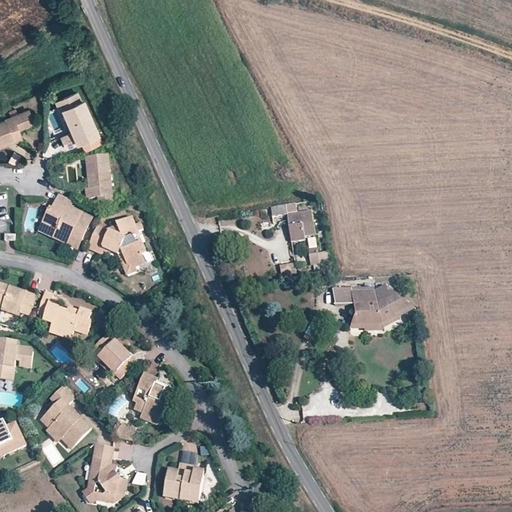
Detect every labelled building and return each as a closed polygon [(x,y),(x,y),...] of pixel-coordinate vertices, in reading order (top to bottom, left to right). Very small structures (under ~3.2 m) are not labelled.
[(77,141),(97,132),(82,99),(80,100),(76,91),(63,97),(65,101),(62,108),(77,141)] [(65,101),(63,97),(55,100),(60,111),(62,110),(62,108),(65,101)] [(27,110),(0,121),(0,141),(11,137),(13,141),(23,137),(20,132),(19,128),(33,122),(27,110)] [(34,126),(33,122),(19,128),(20,132),(34,126)] [(66,146),(77,141),(72,131),(61,136),(66,146)] [(0,146),(13,141),(11,137),(0,141),(0,146)] [(89,159),(90,176),(96,175),(97,190),(92,190),(87,191),(87,199),(99,198),(100,205),(113,203),(108,156),(89,159)] [(51,209),(46,221),(50,223),(46,230),(56,235),(57,233),(80,243),(92,218),(70,208),(73,201),(60,195),(53,211),(51,209)] [(272,216),(288,214),(287,204),(270,206),(272,216)] [(311,211),(288,214),(292,240),(306,239),(305,234),(314,233),(311,211)] [(103,255),(104,251),(105,249),(111,251),(119,255),(123,254),(127,262),(133,265),(135,263),(148,257),(146,253),(150,251),(145,240),(139,242),(136,236),(138,235),(140,230),(132,216),(116,223),(118,226),(108,230),(98,225),(88,250),(103,255)] [(77,248),(80,243),(57,233),(56,235),(46,230),(50,223),(46,221),(41,231),(77,248)] [(308,248),(317,247),(316,236),(307,237),(308,248)] [(319,253),(310,254),(311,264),(320,263),(320,265),(329,263),(327,252),(319,253)] [(137,267),(135,263),(133,265),(127,262),(123,254),(119,255),(127,272),(137,267)] [(280,263),(280,274),(294,274),(294,263),(280,263)] [(36,295),(16,289),(16,291),(11,289),(12,287),(0,283),(0,305),(5,307),(3,311),(19,316),(20,312),(29,316),(36,295)] [(394,313),(409,304),(384,284),(374,289),(374,287),(333,288),(335,304),(354,304),(356,312),(351,325),(371,324),(378,322),(384,320),(389,318),(393,316),(395,315),(394,313)] [(43,322),(52,325),(61,328),(60,332),(72,336),(75,331),(87,335),(91,322),(88,321),(91,312),(81,308),(80,310),(78,318),(67,314),(68,313),(59,310),(60,306),(51,303),(54,295),(45,292),(38,315),(45,317),(43,322)] [(414,308),(409,304),(394,313),(395,315),(393,316),(389,318),(384,320),(378,322),(371,324),(351,325),(350,328),(365,328),(365,332),(384,330),(386,327),(401,319),(399,316),(414,308)] [(69,307),(68,313),(67,314),(78,318),(80,310),(69,307)] [(71,341),(72,336),(60,332),(61,328),(52,325),(49,333),(71,341)] [(90,350),(98,358),(100,355),(95,350),(107,338),(112,343),(115,341),(107,333),(90,350)] [(128,354),(115,341),(112,343),(107,338),(95,350),(100,355),(98,358),(113,373),(118,368),(124,374),(137,362),(131,357),(129,359),(126,356),(128,354)] [(33,347),(17,345),(7,344),(7,341),(0,339),(0,378),(2,378),(4,370),(13,371),(15,359),(20,359),(20,365),(30,366),(33,347)] [(108,374),(113,373),(98,358),(98,364),(108,374)] [(119,379),(124,374),(118,368),(113,373),(119,379)] [(12,379),(13,371),(4,370),(2,378),(12,379)] [(171,387),(162,383),(161,387),(156,385),(158,381),(145,375),(135,403),(139,404),(147,408),(145,414),(147,418),(153,420),(156,424),(157,419),(161,421),(165,411),(169,412),(174,401),(172,400),(175,393),(170,391),(171,387)] [(66,384),(53,397),(59,402),(56,406),(44,417),(52,425),(49,429),(59,439),(63,435),(75,448),(91,432),(76,416),(72,419),(67,414),(71,411),(68,408),(79,397),(66,384)] [(50,400),(56,406),(59,402),(53,397),(50,400)] [(137,410),(145,414),(147,408),(139,404),(137,410)] [(76,416),(71,411),(67,414),(72,419),(76,416)] [(41,421),(49,429),(52,425),(44,417),(41,421)] [(4,420),(0,421),(0,424),(1,426),(0,426),(0,445),(7,442),(12,451),(26,444),(15,422),(7,426),(4,420)] [(124,426),(120,430),(125,434),(134,436),(135,430),(128,429),(125,426),(124,426)] [(56,442),(59,439),(49,429),(46,432),(56,442)] [(133,442),(134,436),(125,434),(120,430),(116,434),(121,440),(133,442)] [(71,451),(75,448),(63,435),(59,439),(71,451)] [(0,456),(12,451),(7,442),(0,445),(0,456)] [(96,446),(92,471),(96,472),(95,482),(90,481),(89,490),(96,501),(113,503),(113,499),(118,495),(123,496),(126,480),(121,480),(117,473),(118,467),(111,465),(108,465),(109,460),(112,460),(113,448),(96,446)] [(200,497),(204,473),(196,472),(197,467),(197,465),(180,461),(179,471),(170,470),(166,491),(200,497)] [(126,480),(118,467),(117,473),(121,480),(126,480)] [(134,472),(133,484),(145,485),(146,473),(134,472)] [(199,502),(200,497),(166,491),(166,496),(199,502)] [(113,503),(123,496),(118,495),(113,499),(113,503)]
